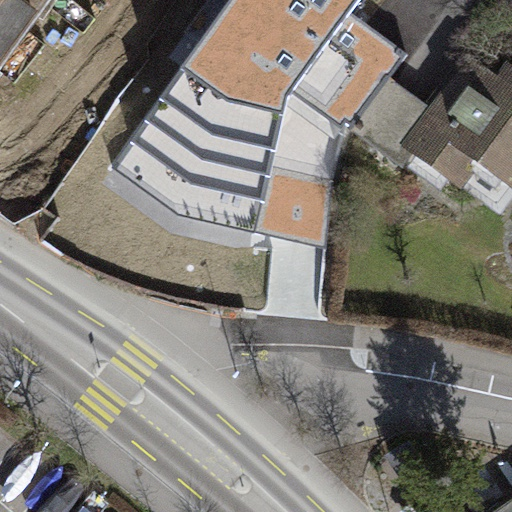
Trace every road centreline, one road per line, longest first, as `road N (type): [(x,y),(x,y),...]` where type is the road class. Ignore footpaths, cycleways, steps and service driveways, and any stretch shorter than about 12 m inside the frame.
road 1 (primary): [(274,511),(120,383),(0,300)]
road 2 (residential): [(511,428),(275,379)]
